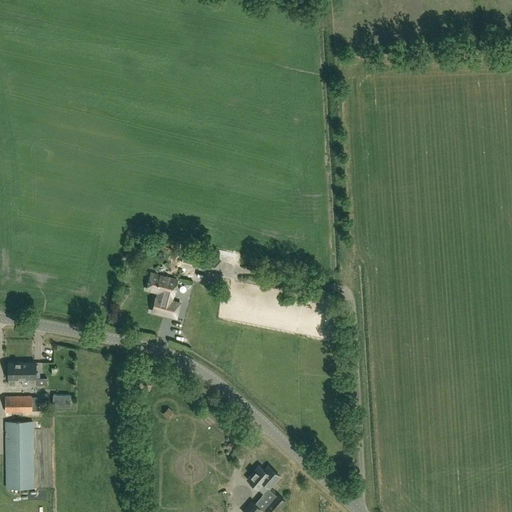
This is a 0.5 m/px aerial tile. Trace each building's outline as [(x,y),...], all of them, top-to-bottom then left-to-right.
[(217,272),(221,260),(218,260),(220,253),(187,244),(183,261),(194,264),(193,265),(217,272)] [(151,272),(146,290),(158,293),(157,298),(155,298),(152,311),(176,317),(180,303),(171,301),(172,296),(173,296),(177,279),(151,272)] [(15,385),(15,379),(22,379),(22,362),(8,362),(8,379),(9,379),(9,385),(15,385)] [(36,385),(35,362),(22,362),(22,379),(28,379),(28,385),(36,385)] [(53,406),(70,407),(71,395),(53,394),(53,406)] [(37,406),(37,396),(31,396),(5,396),(5,412),(31,411),(31,406),(37,406)] [(168,407),(162,414),(167,418),(173,411),(168,407)] [(6,488),(34,487),(33,421),(6,422),(6,488)] [(265,470),(259,465),(247,479),(263,494),(269,487),(279,476),(268,466),(265,470)] [(266,511),(275,511),(285,501),(277,494),(263,509),(266,511)] [(257,511),(261,509),(252,502),(243,511),(257,511)]
